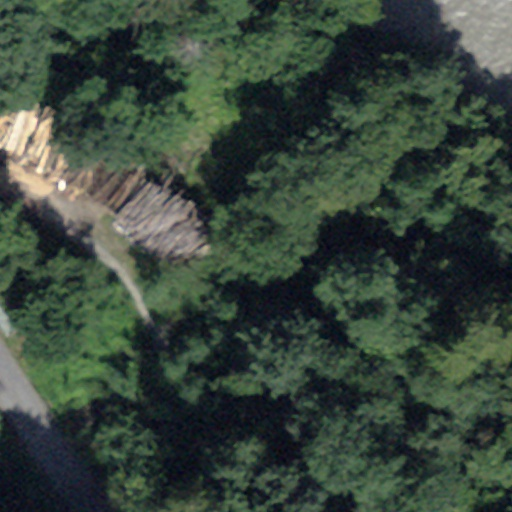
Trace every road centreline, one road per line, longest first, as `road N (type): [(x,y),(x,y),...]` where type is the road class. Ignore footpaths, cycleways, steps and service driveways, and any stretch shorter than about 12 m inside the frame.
road 1 (track): [(142,331),(235,421),(298,511)]
road 2 (track): [(142,331),(84,250),(0,198)]
road 3 (unclassified): [(0,381),(72,491)]
